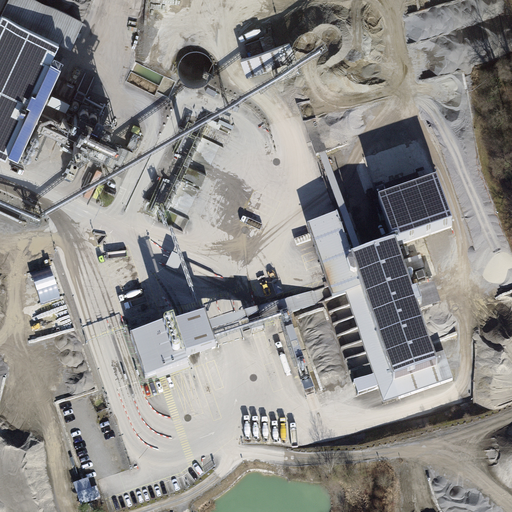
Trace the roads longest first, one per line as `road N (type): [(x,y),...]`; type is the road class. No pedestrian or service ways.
road 1 (track): [(511,414),(399,444),(245,454),(209,482),(145,511)]
road 2 (unknown): [(304,0),(364,22),(378,35),(389,73),(386,108),(371,137),(291,226)]
road 3 (unknown): [(218,0),(226,45),(279,139),(275,172),(258,195)]
road 4 (unknown): [(258,195),(219,241),(228,330)]
road 5 (unknown): [(291,226),(256,267),(228,330)]
